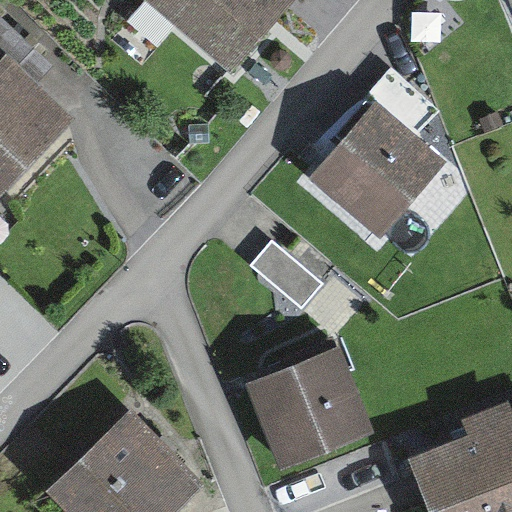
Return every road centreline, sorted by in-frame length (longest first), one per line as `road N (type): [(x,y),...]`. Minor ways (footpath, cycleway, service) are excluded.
road 1 (residential): [(142,275),(399,0)]
road 2 (residential): [(142,275),(169,306),(248,511)]
road 3 (residential): [(0,424),(142,275)]
